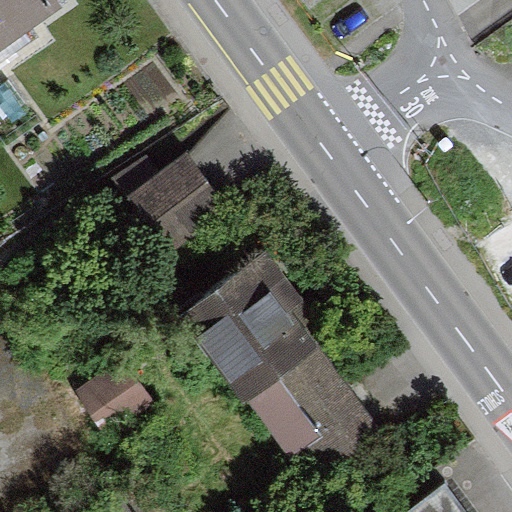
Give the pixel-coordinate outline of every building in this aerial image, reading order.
[(0,0),(0,25),(38,0),(0,0)] [(196,140),(129,186),(168,243),(236,198),(196,140)] [(268,242),(186,299),(311,477),(393,419),(268,242)] [(80,381),(111,427),(159,395),(128,349),(80,381)] [(483,511),(462,478),(407,511),(483,511)]
